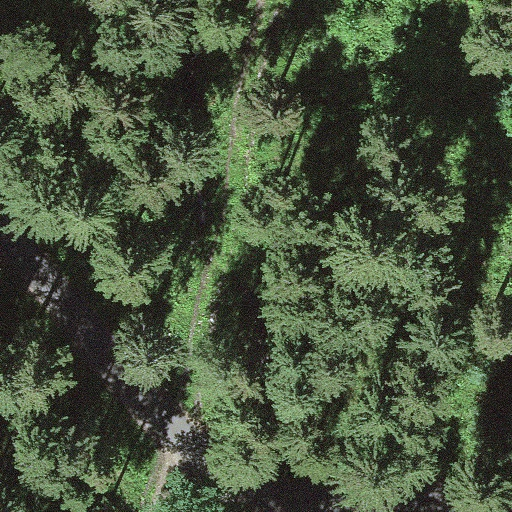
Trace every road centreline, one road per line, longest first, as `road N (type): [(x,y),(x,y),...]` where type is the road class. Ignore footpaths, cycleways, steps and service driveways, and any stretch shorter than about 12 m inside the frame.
road 1 (unclassified): [(511,491),(315,502),(259,490),(0,269)]
road 2 (track): [(253,0),(241,187),(157,511)]
